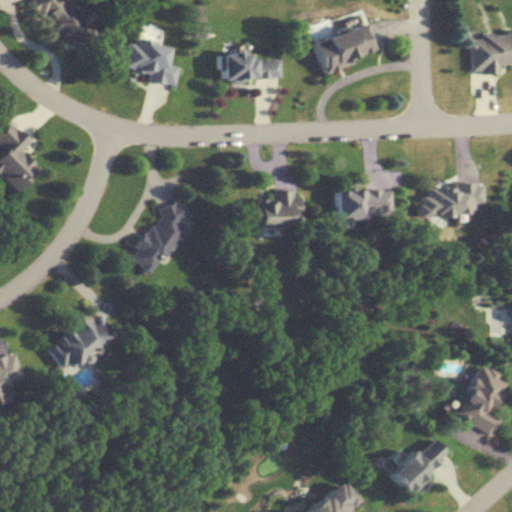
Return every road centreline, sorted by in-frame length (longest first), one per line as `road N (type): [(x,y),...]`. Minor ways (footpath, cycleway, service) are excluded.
road 1 (residential): [(0,57),(28,83),(109,127),(170,135),(511,119)]
road 2 (residential): [(109,127),(90,190),(34,271),(0,289)]
road 3 (residential): [(424,124),(418,0)]
